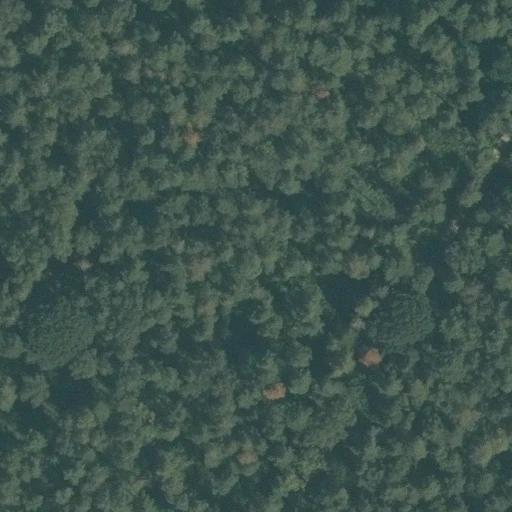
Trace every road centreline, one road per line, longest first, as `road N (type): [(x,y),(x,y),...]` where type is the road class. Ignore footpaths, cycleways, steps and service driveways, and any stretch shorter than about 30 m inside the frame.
road 1 (track): [(0,318),(102,329),(196,317),(454,228)]
road 2 (track): [(454,228),(291,511)]
